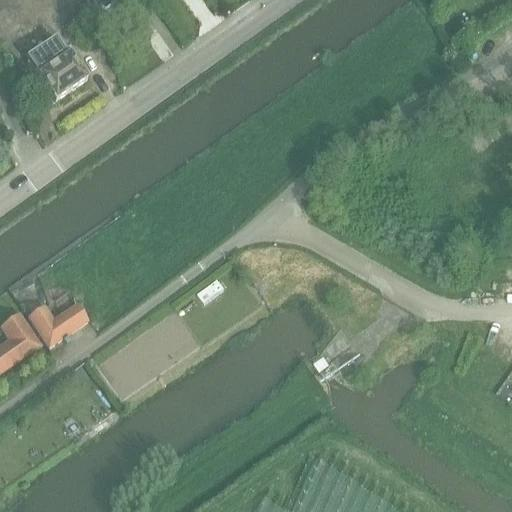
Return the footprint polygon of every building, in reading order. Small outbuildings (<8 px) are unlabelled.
[(87,0),(98,14),(117,0),(87,0)] [(38,79),(44,89),(55,105),(87,83),(76,67),(69,57),(92,43),(79,22),(53,38),(55,41),(26,61),(38,79)] [(204,307),(223,293),(216,283),(196,297),(204,307)] [(28,321),(49,351),(87,325),(75,308),(53,323),(44,310),(28,321)] [(0,332),(9,344),(0,351),(0,379),(43,349),(21,317),(0,331),(0,332)]
